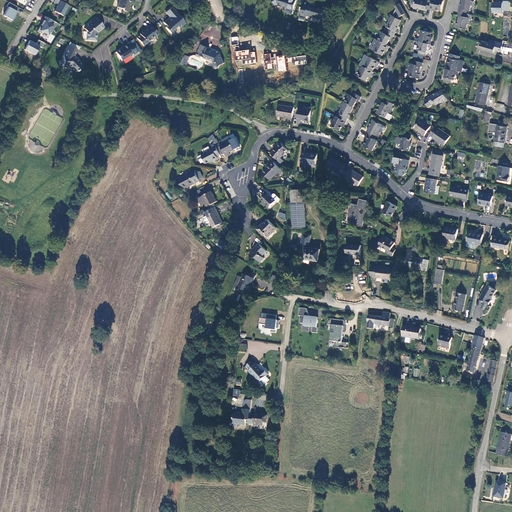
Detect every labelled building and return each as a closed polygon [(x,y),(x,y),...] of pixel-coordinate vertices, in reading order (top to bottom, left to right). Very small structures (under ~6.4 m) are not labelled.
[(68,5),(58,0),(54,0),(53,2),(58,4),(54,11),(62,16),(68,5)] [(118,0),(119,0),(116,7),(121,9),(122,11),(126,12),(128,7),(127,6),(129,0),(118,0)] [(273,0),(276,5),(278,4),(282,5),(282,6),(287,7),(287,8),(294,10),(297,0),(296,0),(273,0)] [(417,0),(416,7),(428,10),(428,8),(432,9),(433,0),(417,0)] [(445,0),(433,0),(432,9),(438,11),(439,9),(443,10),(445,0)] [(460,11),(469,13),(469,9),(472,10),(474,5),(475,4),(476,4),(476,0),(463,0),(462,7),(461,7),(460,11)] [(511,2),(495,0),(494,11),(511,13),(511,2)] [(14,11),(16,6),(8,2),(6,7),(7,8),(3,16),(7,18),(6,19),(11,22),(14,16),(14,17),(17,12),(14,11)] [(391,27),(389,29),(397,34),(398,30),(403,19),(401,18),(402,15),(408,12),(402,2),(397,6),(398,9),(395,14),(392,13),(390,18),(391,21),(388,26),(391,27)] [(307,15),(323,19),(325,10),(303,4),(301,13),(307,15)] [(184,23),(170,7),(164,12),(168,17),(162,22),(165,26),(164,27),(169,33),(176,26),(177,28),(184,23)] [(474,14),(469,13),(460,11),(459,14),(461,15),(458,27),(468,29),(469,24),(471,23),(472,23),(474,14)] [(56,22),(44,16),(42,20),(44,21),(42,25),(40,24),(37,31),(41,33),(42,32),(47,35),(49,31),(51,32),(56,22)] [(86,31),(85,39),(95,40),(96,32),(103,26),(96,18),(83,28),(86,31)] [(138,34),(135,37),(142,45),(146,42),(145,41),(152,36),(153,36),(157,33),(150,25),(146,28),(145,27),(138,33),(138,34)] [(383,34),(381,39),(390,44),(392,39),(394,40),(397,34),(389,29),(388,33),(383,30),(381,32),(383,34)] [(424,30),(421,40),(432,43),(434,36),(433,36),(433,32),(424,30)] [(378,37),(373,47),(385,54),(387,50),(388,51),(392,45),(390,44),(381,39),(378,37)] [(421,53),(428,54),(430,46),(432,46),(432,43),(421,40),(419,39),(419,42),(420,44),(420,49),(421,50),(421,53)] [(504,42),(491,39),(490,42),(484,40),(482,47),(496,52),(496,49),(503,51),(504,42)] [(511,40),(505,40),(504,42),(503,51),(503,52),(509,53),(510,50),(511,50),(511,40)] [(31,41),(26,50),(36,56),(41,47),(43,48),(46,44),(40,41),(37,45),(31,41)] [(121,47),(114,51),(119,59),(130,53),(131,54),(135,52),(129,42),(125,45),(124,43),(120,45),(121,47)] [(200,43),(196,55),(201,57),(202,55),(204,56),(204,57),(213,60),(214,62),(213,64),(214,66),(217,67),(219,66),(219,64),(224,60),(219,52),(217,52),(214,50),(207,48),(208,46),(200,43)] [(76,51),(67,47),(66,50),(63,57),(63,68),(68,68),(73,74),(76,71),(76,72),(78,70),(77,70),(82,65),(75,58),(74,59),(73,57),(76,51)] [(242,65),(256,63),(255,52),(250,52),(250,49),(234,51),(235,60),(242,60),(242,65)] [(462,55),(452,52),(451,61),(448,61),(447,67),(460,70),(463,71),(465,61),(464,59),(461,59),(462,55)] [(272,64),(274,64),(274,54),(264,53),(264,68),(272,69),(272,64)] [(276,56),(277,71),(286,71),(285,55),(276,56)] [(291,57),(292,65),(307,64),(306,55),(291,57)] [(371,55),(366,65),(375,70),(377,66),(379,67),(382,61),(371,55)] [(412,70),(411,74),(420,77),(423,65),(424,65),(425,62),(417,60),(417,63),(411,62),(410,68),(412,70)] [(362,71),(360,75),(369,79),(371,76),(373,76),(376,71),(375,70),(366,65),(365,65),(364,67),(362,65),(361,68),(362,71)] [(460,70),(447,67),(446,71),(447,71),(446,80),(453,81),(454,78),(456,79),(457,74),(460,73),(460,70)] [(486,103),(492,84),(483,81),(478,101),(486,103)] [(450,99),(444,89),(430,96),(430,97),(426,100),(430,105),(434,103),(436,102),(438,104),(443,101),(445,102),(450,99)] [(349,97),(347,100),(356,105),(358,101),(360,102),(364,95),(356,91),(355,95),(349,92),(348,94),(349,97)] [(347,100),(345,99),(342,105),(344,107),(341,112),(346,115),(345,118),(349,120),(352,114),(351,113),(356,105),(347,100)] [(385,100),(378,112),(387,117),(390,112),(393,112),(396,106),(394,106),(396,103),(389,99),(387,101),(385,100)] [(282,103),(280,114),(291,116),(291,118),(295,118),(297,106),(282,103)] [(307,105),(303,104),(300,119),(305,121),(305,118),(313,119),(314,109),(307,108),(307,105)] [(338,114),(333,124),(342,129),(344,125),(346,126),(349,120),(345,118),(338,114)] [(371,131),(369,133),(377,137),(378,135),(380,136),(383,129),(384,130),(386,128),(388,125),(375,117),(369,130),(371,131)] [(432,125),(422,119),(417,127),(426,133),(432,125)] [(509,126),(499,124),(499,123),(492,122),(490,130),(497,131),(496,140),(497,140),(506,141),(509,126)] [(451,134),(437,126),(431,135),(446,144),(451,134)] [(365,144),(374,149),(380,139),(369,133),(366,139),(367,142),(365,144)] [(399,136),(398,142),(403,143),(402,147),(411,149),(413,137),(405,135),(404,137),(399,136)] [(223,141),(219,143),(224,152),(227,151),(229,154),(233,151),(232,150),(238,147),(233,137),(223,142),(223,141)] [(283,141),(273,150),(279,157),(290,148),(283,141)] [(216,146),(204,151),(209,160),(216,156),(217,158),(221,156),(220,153),(224,152),(219,143),(215,144),(216,146)] [(305,150),(303,164),(307,165),(308,160),(318,162),(320,151),(313,150),(313,152),(305,150)] [(430,172),(441,174),(445,154),(434,152),(430,172)] [(345,175),(351,166),(335,154),(327,166),(343,177),(345,175)] [(411,159),(400,156),(398,166),(400,166),(399,170),(401,173),(406,173),(408,172),(409,168),(408,168),(409,162),(411,163),(411,159)] [(285,169),(275,159),(265,169),(272,176),(280,169),(282,172),(285,169)] [(511,167),(501,165),(498,178),(510,180),(511,168),(511,167)] [(365,175),(351,166),(345,175),(359,184),(365,175)] [(198,168),(181,176),(186,188),(203,180),(198,168)] [(428,177),(426,190),(437,192),(439,179),(428,177)] [(470,188),(453,184),(451,195),(468,199),(470,188)] [(306,187),(293,188),(294,201),(307,200),(306,187)] [(209,200),(212,206),(217,204),(219,203),(217,200),(220,199),(216,192),(215,192),(213,189),(201,195),(204,202),(209,200)] [(271,190),(264,196),(272,205),(278,199),(271,190)] [(483,191),(481,202),(492,204),(495,193),(483,191)] [(353,194),(346,192),(344,198),(351,200),(353,194)] [(356,225),(363,227),(369,202),(360,199),(358,207),(351,205),(348,219),(357,221),(356,225)] [(390,199),(384,209),(393,215),(399,205),(390,199)] [(295,226),(308,225),(307,201),(294,201),(295,226)] [(207,209),(216,224),(225,219),(217,204),(212,206),(207,209)] [(265,220),(259,226),(265,232),(267,229),(271,232),(275,228),(276,229),(279,226),(271,217),(266,222),(265,220)] [(447,225),(445,236),(456,238),(458,227),(447,225)] [(470,230),(468,244),(478,246),(479,242),(481,232),(470,230)] [(305,232),(303,244),(307,245),(312,245),(314,233),(305,232)] [(391,237),(386,234),(380,245),(390,250),(388,253),(393,256),(397,249),(393,247),(396,242),(390,239),(391,237)] [(495,234),(493,244),(510,247),(511,237),(495,234)] [(262,241),(253,250),(263,259),(266,255),(265,253),(269,248),(262,241)] [(349,241),(348,251),(362,252),(363,243),(349,241)] [(312,245),(307,245),(305,257),(320,259),(322,247),(312,245)] [(409,247),(407,263),(416,265),(416,263),(423,265),(425,257),(416,255),(417,250),(414,250),(414,247),(409,247)] [(429,269),(431,258),(425,257),(423,265),(423,268),(429,269)] [(394,266),(376,264),(374,275),(393,277),(394,266)] [(436,280),(443,282),(446,267),(439,266),(436,280)] [(241,285),(251,289),(253,284),(252,283),(254,279),(255,280),(258,273),(252,270),(251,273),(246,271),(245,275),(241,274),(239,280),(242,281),(241,285)] [(493,297),(495,293),(498,288),(489,282),(481,296),(490,302),(493,297)] [(464,309),(468,292),(457,290),(453,306),(464,309)] [(314,331),(319,331),(320,326),(319,326),(320,318),(318,316),(314,315),(311,314),(309,307),(302,306),(301,314),(303,315),(302,322),(306,322),(306,325),(314,326),(314,331)] [(391,318),(391,313),(384,311),(383,316),(370,315),(368,327),(374,328),(375,323),(394,326),(395,318),(391,318)] [(279,315),(264,314),(262,326),(268,326),(267,329),(278,330),(278,329),(281,329),(282,322),(278,320),(279,315)] [(344,318),(331,317),(330,323),(333,324),(333,336),(335,336),(334,340),(338,340),(338,346),(348,347),(348,341),(344,340),(344,334),(343,330),(347,330),(347,325),(343,325),(344,318)] [(403,336),(419,338),(421,327),(405,324),(403,336)] [(440,343),(450,346),(453,335),(442,333),(440,343)] [(477,337),(473,349),(482,351),(485,339),(477,337)] [(467,371),(475,374),(482,351),(473,349),(467,371)] [(494,380),(497,367),(499,359),(493,358),(491,366),(490,371),(488,379),(494,380)] [(248,371),(259,383),(268,374),(264,371),(263,372),(253,361),(246,368),(249,371),(248,371)] [(234,414),(233,424),(245,426),(246,420),(250,421),(250,415),(251,411),(246,410),(245,415),(234,414)] [(255,415),(250,415),(249,425),(254,425),(254,427),(258,427),(258,425),(263,426),(264,421),(267,421),(267,415),(255,414),(255,415)] [(511,434),(502,432),(496,454),(507,457),(511,435),(511,434)] [(496,481),(494,496),(503,497),(506,482),(496,481)]
